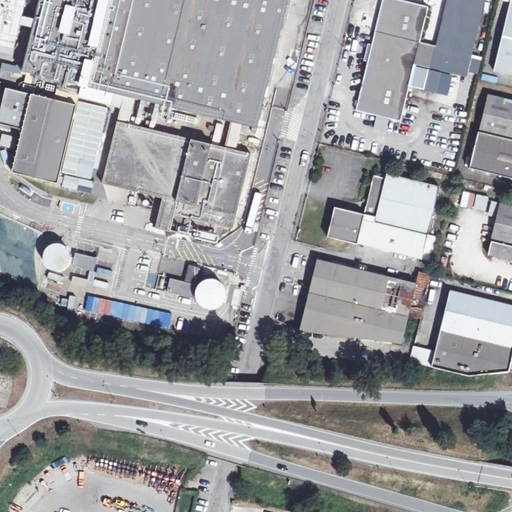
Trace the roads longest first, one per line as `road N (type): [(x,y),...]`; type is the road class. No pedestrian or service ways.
road 1 (unclassified): [(340,0),(213,511)]
road 2 (secondary): [(511,400),(126,387)]
road 3 (secondary): [(84,409),(433,511)]
road 4 (secondary): [(84,409),(319,441)]
road 5 (secondary): [(319,441),(126,387)]
road 6 (secondary): [(319,441),(511,480)]
